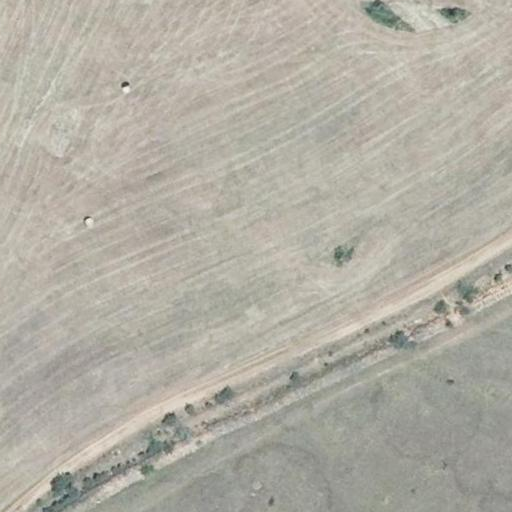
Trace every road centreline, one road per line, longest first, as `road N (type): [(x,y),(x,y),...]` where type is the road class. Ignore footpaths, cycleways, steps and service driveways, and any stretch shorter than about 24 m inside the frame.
road 1 (track): [(13,511),(121,432),(511,242)]
road 2 (track): [(0,141),(51,0)]
